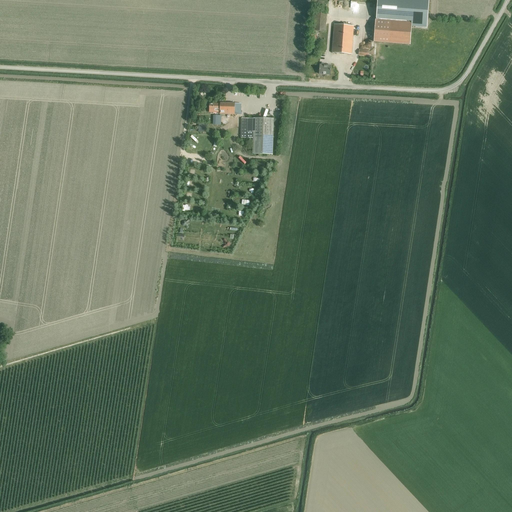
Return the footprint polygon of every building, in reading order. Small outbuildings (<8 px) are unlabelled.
[(427,22),(429,0),(423,0),(377,0),(376,10),(376,19),(377,20),(412,22),(412,21),(427,22)] [(313,31),(325,31),(327,13),(314,13),(313,31)] [(375,42),(410,45),(412,22),(377,20),(375,42)] [(332,52),(352,53),(354,25),(335,23),(332,52)] [(319,74),(330,75),(331,66),(320,65),(319,74)] [(220,114),(241,114),(241,104),(220,103),(220,104),(210,104),(209,112),(220,112),(220,114)] [(253,119),(242,118),(241,138),(253,138),(252,155),(273,156),(274,119),(253,118),(253,119)] [(198,123),(198,132),(206,133),(206,124),(198,123)]
